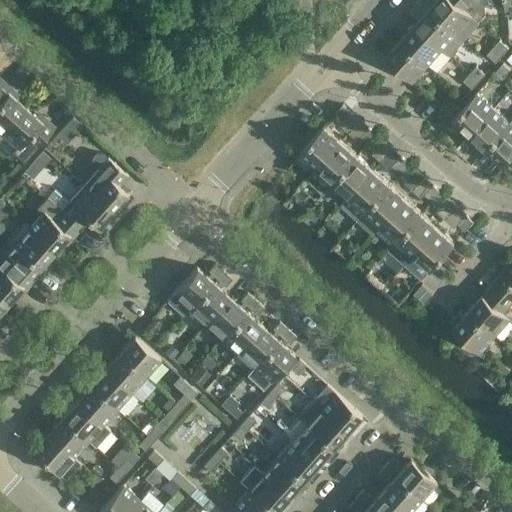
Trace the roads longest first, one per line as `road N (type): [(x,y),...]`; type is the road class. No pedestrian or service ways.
road 1 (residential): [(0,436),(201,210)]
road 2 (residential): [(413,410),(201,210)]
road 3 (residential): [(201,210),(0,24)]
road 4 (residential): [(330,65),(487,198),(511,210)]
road 5 (residential): [(330,65),(201,210)]
road 6 (residential): [(317,511),(413,410)]
road 7 (residential): [(511,502),(413,410)]
